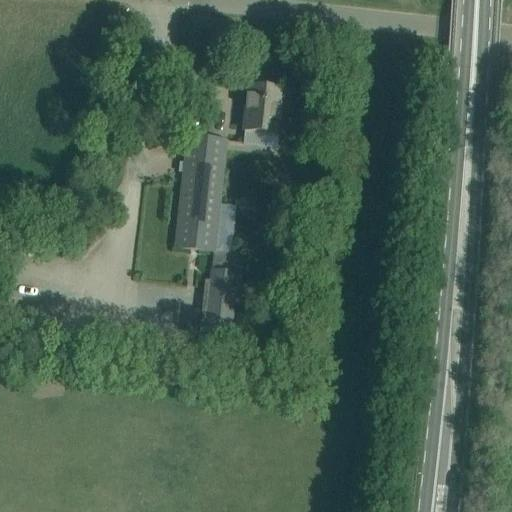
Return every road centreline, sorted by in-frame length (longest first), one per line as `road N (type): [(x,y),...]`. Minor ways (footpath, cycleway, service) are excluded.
road 1 (primary): [(438,511),(476,0)]
road 2 (unclassified): [(511,40),(178,0)]
